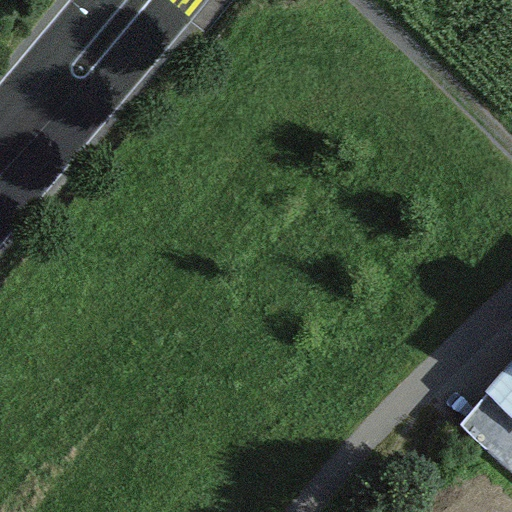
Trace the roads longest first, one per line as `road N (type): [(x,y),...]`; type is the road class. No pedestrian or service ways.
road 1 (track): [(302,511),(436,365),(511,300)]
road 2 (primary): [(139,0),(0,162)]
